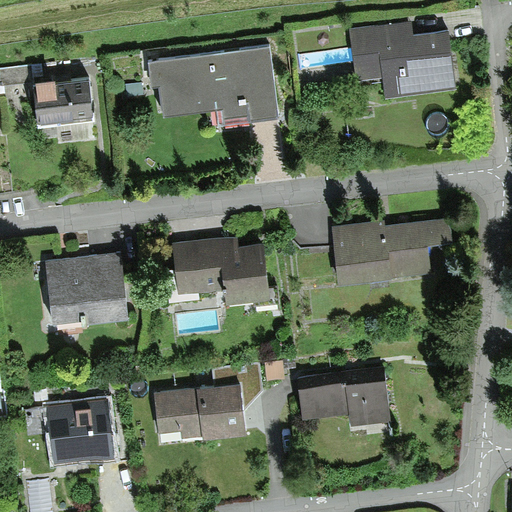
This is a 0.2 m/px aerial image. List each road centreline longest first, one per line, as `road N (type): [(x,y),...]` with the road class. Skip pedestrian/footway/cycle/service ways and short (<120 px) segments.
road 1 (residential): [(0,225),(500,165)]
road 2 (residential): [(500,165),(481,454)]
road 3 (residential): [(240,511),(478,488)]
